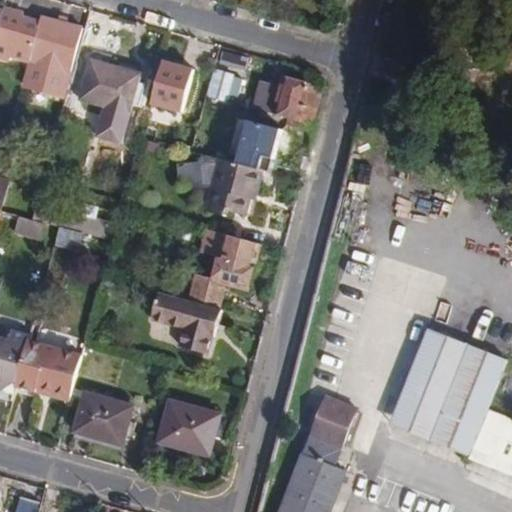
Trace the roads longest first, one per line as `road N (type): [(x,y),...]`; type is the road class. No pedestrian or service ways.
road 1 (residential): [(241,511),(357,62)]
road 2 (residential): [(134,0),(357,62)]
road 3 (residential): [(0,451),(219,511)]
